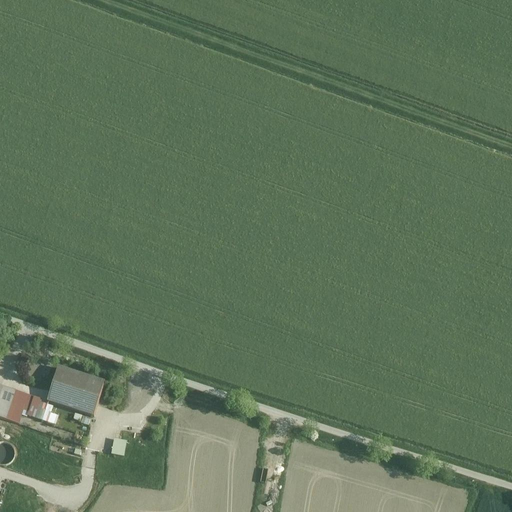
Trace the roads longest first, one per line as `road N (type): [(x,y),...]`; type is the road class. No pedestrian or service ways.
road 1 (unclassified): [(0,319),(511,487)]
road 2 (track): [(97,0),(511,149)]
